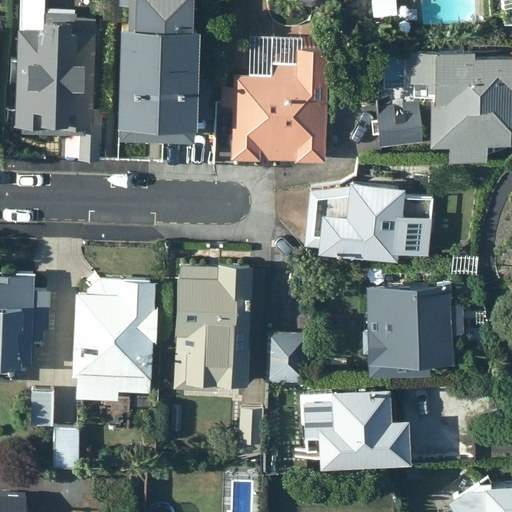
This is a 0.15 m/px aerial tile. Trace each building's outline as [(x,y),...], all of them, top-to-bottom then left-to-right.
[(511,19),(511,0),(487,0),(487,8),(503,9),(503,20),(511,19)] [(123,132),(169,133),(172,5),(161,4),(161,10),(132,9),(132,23),(127,23),(123,132)] [(205,5),(172,5),(169,133),(198,134),(198,128),(208,129),(212,26),(204,26),(205,5)] [(47,27),(22,26),(20,123),(27,124),(27,131),(83,132),(83,158),(103,158),(104,108),(98,107),(99,101),(104,101),(104,81),(99,81),(101,17),(80,16),(80,11),(47,10),(47,27)] [(330,161),(331,49),(274,46),(273,61),(254,61),(254,73),(237,72),(237,85),(227,85),(227,104),(237,104),(236,155),(330,161)] [(511,55),(481,55),(481,50),(418,48),(417,79),(436,81),(436,88),(443,88),(443,97),(440,97),(438,141),(457,142),(457,157),(493,159),(494,143),(511,143),(511,55)] [(379,105),(383,145),(425,140),(421,101),(379,105)] [(314,185),(308,239),(404,249),(408,213),(436,216),(439,191),(410,188),(412,177),(357,172),(356,183),(314,185)] [(222,260),(182,259),(175,381),(220,384),(220,374),(254,376),(255,257),(222,257),(222,260)] [(0,375),(3,376),(4,364),(15,364),(35,365),(36,333),(48,333),(48,322),(53,322),(54,283),(38,283),(39,268),(0,266),(0,375)] [(92,285),(81,284),(77,367),(82,367),(81,389),(123,391),(123,382),(154,383),(157,331),(162,332),(163,300),(159,300),(160,274),(124,272),(103,271),(93,281),(92,285)] [(458,273),(373,273),(374,323),(367,323),(367,346),(375,346),(375,362),(438,361),(439,349),(460,350),(459,325),(469,325),(468,298),(458,298),(458,273)] [(312,329),(271,328),(268,376),(310,377),(312,329)] [(327,451),(327,458),(415,453),(413,411),(398,411),(396,380),(337,384),(338,392),(307,393),(310,452),(327,451)] [(56,420),(56,385),(33,384),(33,420),(56,420)] [(263,403),(244,402),(243,436),(263,437),(263,403)] [(82,422),(56,422),(56,463),(82,462),(82,422)] [(511,511),(511,475),(452,478),(455,511),(511,511)] [(0,511),(30,511),(31,489),(0,487),(0,511)]
